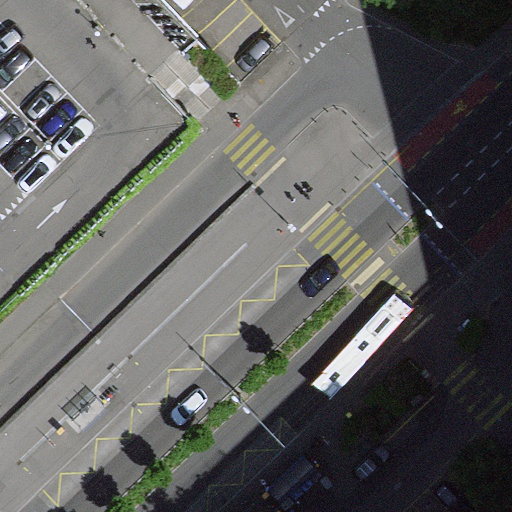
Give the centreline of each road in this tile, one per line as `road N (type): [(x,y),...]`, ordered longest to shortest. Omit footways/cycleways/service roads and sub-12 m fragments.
road 1 (residential): [(511,86),(348,254),(73,511)]
road 2 (residential): [(179,511),(398,309),(511,187)]
